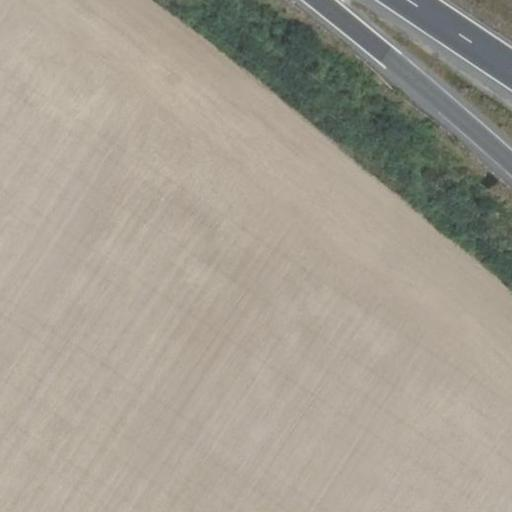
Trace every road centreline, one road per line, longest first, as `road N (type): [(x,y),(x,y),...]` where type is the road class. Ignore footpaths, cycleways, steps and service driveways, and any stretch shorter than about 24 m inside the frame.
road 1 (motorway): [(314,0),(511,165)]
road 2 (motorway): [(398,0),(511,77)]
